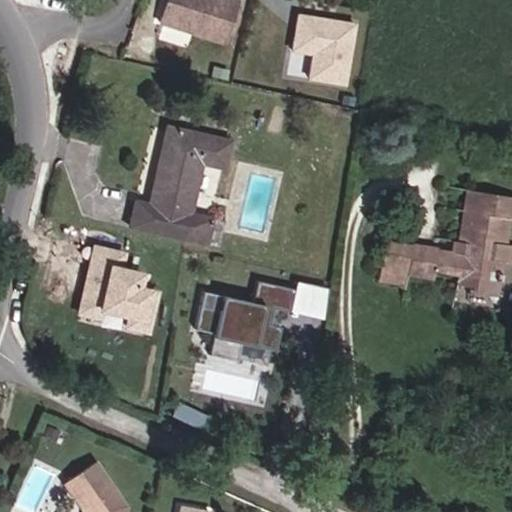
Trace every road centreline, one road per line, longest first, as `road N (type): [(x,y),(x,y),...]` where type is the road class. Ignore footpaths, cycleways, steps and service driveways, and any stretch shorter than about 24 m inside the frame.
road 1 (track): [(339,511),(0,367)]
road 2 (residential): [(15,24),(29,87),(26,166),(0,286)]
road 3 (residential): [(15,24),(116,27),(129,0)]
